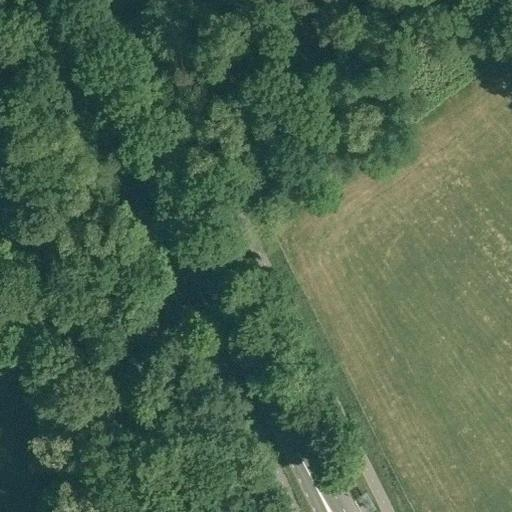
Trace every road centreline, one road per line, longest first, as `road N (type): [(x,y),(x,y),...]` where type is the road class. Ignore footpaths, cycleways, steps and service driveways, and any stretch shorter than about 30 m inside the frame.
road 1 (secondary): [(207,274),(65,0)]
road 2 (unclassified): [(145,511),(123,403),(124,355),(207,274)]
road 3 (secondary): [(311,476),(207,274)]
road 4 (track): [(253,0),(233,13),(205,124)]
